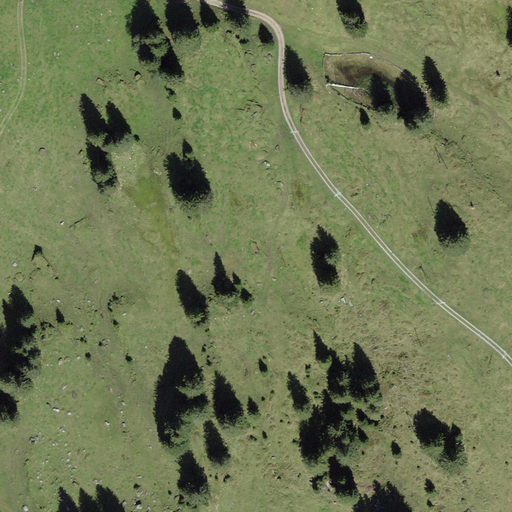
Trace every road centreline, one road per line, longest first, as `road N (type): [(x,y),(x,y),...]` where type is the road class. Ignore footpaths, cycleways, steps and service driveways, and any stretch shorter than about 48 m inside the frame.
road 1 (track): [(511,361),(335,192),(292,122),(281,35),(269,19),(208,0)]
road 2 (track): [(22,0),(22,90),(0,130)]
